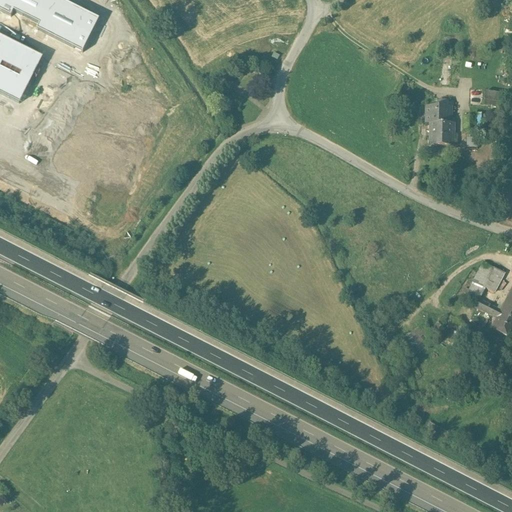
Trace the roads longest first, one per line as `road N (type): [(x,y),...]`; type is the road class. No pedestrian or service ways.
road 1 (motorway): [(511,500),(0,241)]
road 2 (motorway): [(0,278),(457,511)]
road 3 (residential): [(68,361),(390,511)]
road 4 (residential): [(280,126),(223,147),(68,361)]
road 5 (residential): [(511,233),(417,196),(280,126)]
road 6 (track): [(431,90),(368,51),(325,10)]
road 7 (residential): [(313,9),(281,75),(280,126)]
